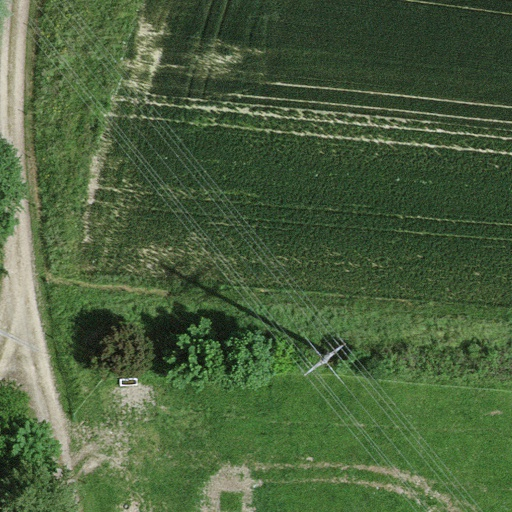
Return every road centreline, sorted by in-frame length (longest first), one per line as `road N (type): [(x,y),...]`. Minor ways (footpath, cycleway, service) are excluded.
road 1 (track): [(19,0),(22,299)]
road 2 (track): [(22,299),(65,511)]
